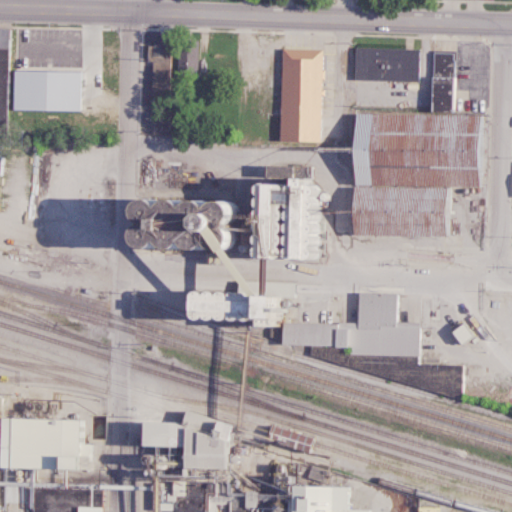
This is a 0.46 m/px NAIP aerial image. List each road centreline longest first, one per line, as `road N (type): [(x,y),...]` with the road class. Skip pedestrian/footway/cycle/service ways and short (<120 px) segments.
road 1 (residential): [(511,24),(0,8)]
road 2 (residential): [(117,511),(116,318),(131,13)]
road 3 (residential): [(495,277),(503,24)]
road 4 (residential): [(343,0),(334,146)]
